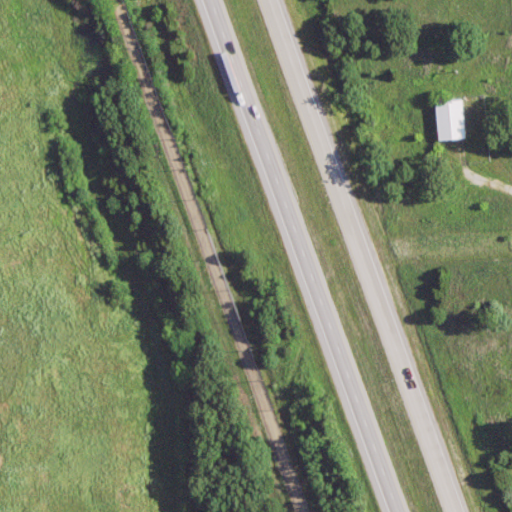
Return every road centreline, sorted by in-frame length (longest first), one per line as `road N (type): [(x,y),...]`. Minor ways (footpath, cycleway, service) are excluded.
road 1 (trunk): [(209,0),(395,511)]
road 2 (trunk): [(462,511),(279,0)]
